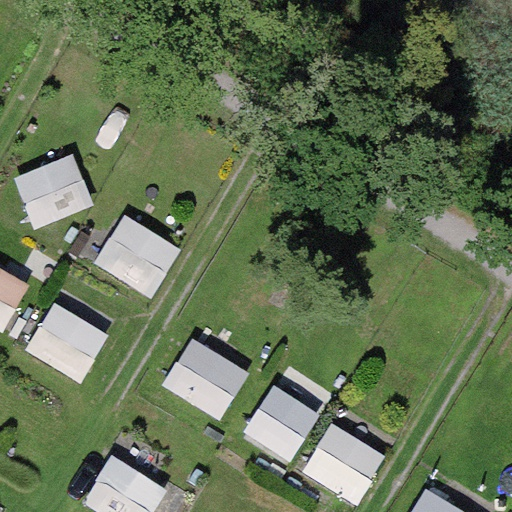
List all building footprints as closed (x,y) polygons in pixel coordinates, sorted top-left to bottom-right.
[(21,170),(39,222),(99,202),(81,149),(21,170)] [(159,291),(186,240),(127,209),(100,260),(159,291)] [(0,323),(7,328),(36,279),(0,257),(0,323)] [(86,374),(117,302),(66,280),(34,351),(86,374)] [(199,331),(167,380),(225,417),(256,368),(199,331)] [(248,426),(294,453),(322,406),(275,379),(248,426)] [(308,467),(363,501),(393,451),(338,418),(308,467)] [(110,449),(88,506),(103,511),(161,511),(176,475),(110,449)] [(495,511),(432,481),(416,511),(495,511)] [(0,496),(0,511),(3,511),(8,501),(0,496)]
